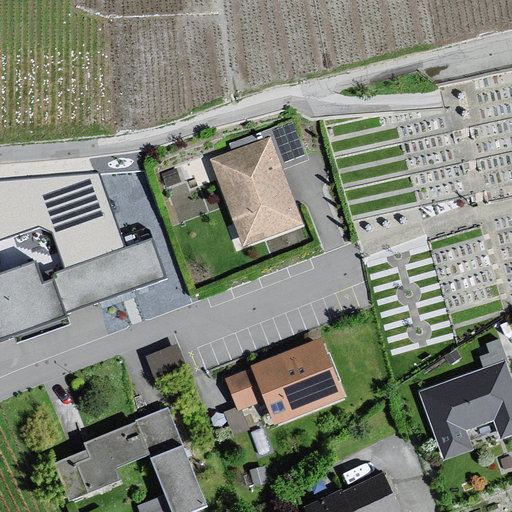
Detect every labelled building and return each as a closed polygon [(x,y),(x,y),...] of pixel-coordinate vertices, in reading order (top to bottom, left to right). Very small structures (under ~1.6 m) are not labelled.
[(233,152),(211,160),(242,247),(305,224),(284,166),(308,158),(294,119),(230,142),(233,152)] [(52,271),(55,278),(66,311),(167,277),(153,236),(52,271)] [(35,261),(0,272),(0,338),(67,317),(66,311),(55,278),(42,283),(35,261)] [(319,337),(220,377),(233,410),(241,414),(247,412),(251,421),(256,417),(259,425),(267,427),(340,399),(341,392),(319,337)] [(178,342),(147,352),(157,382),(188,373),(178,342)] [(511,383),(506,364),(419,392),(440,458),(468,449),(463,433),(494,423),(499,440),(511,435),(511,383)] [(88,453),(55,466),(71,505),(123,484),(116,466),(151,451),(169,495),(141,506),(143,511),(179,511),(208,501),(170,408),(84,443),(88,453)] [(400,511),(384,476),(343,495),(350,511),(400,511)] [(350,511),(343,495),(305,511),(350,511)]
